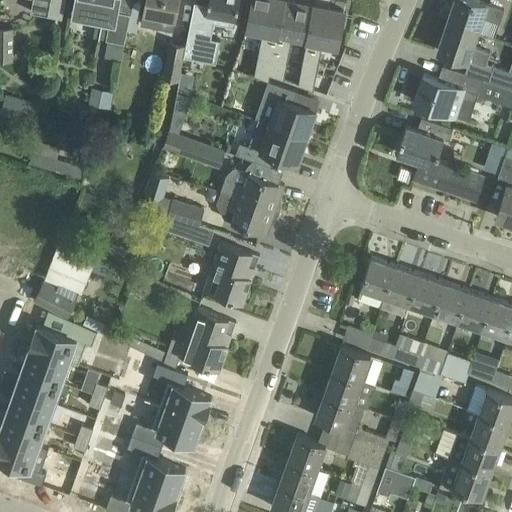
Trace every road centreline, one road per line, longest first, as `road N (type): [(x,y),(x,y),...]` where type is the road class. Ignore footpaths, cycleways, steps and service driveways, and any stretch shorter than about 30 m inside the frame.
road 1 (residential): [(222,500),(331,192)]
road 2 (residential): [(331,192),(405,0)]
road 3 (residential): [(511,257),(331,192)]
